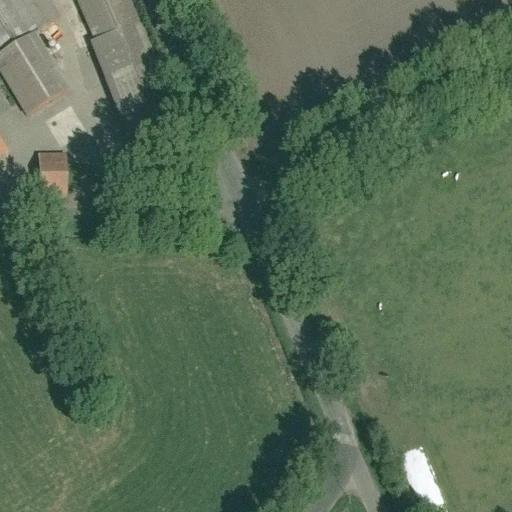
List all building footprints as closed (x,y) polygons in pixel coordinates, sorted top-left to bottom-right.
[(0,0),(0,58),(32,41),(8,0),(0,0)] [(39,36),(63,23),(50,0),(8,0),(32,41),(39,36)] [(132,0),(75,0),(145,175),(194,156),(132,0)] [(0,71),(28,121),(73,95),(39,36),(32,41),(0,58),(0,71)] [(0,167),(11,160),(0,142),(0,167)] [(71,154),(38,156),(40,199),(73,197),(71,154)]
